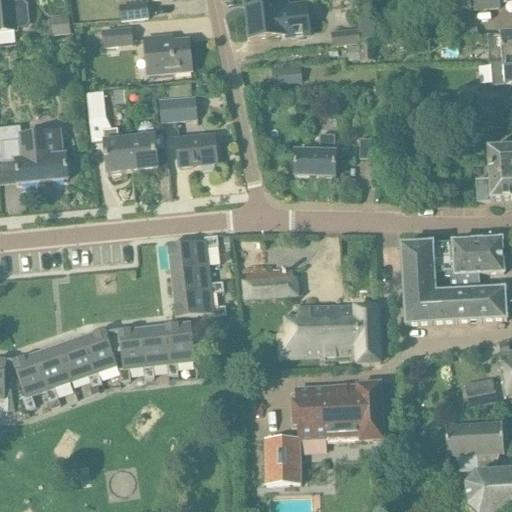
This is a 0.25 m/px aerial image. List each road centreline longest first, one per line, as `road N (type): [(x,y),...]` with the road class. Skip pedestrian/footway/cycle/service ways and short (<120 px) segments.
road 1 (tertiary): [(0,241),(257,220)]
road 2 (tertiary): [(511,219),(257,220)]
road 3 (residential): [(257,220),(211,0)]
road 4 (unknown): [(511,343),(385,345)]
